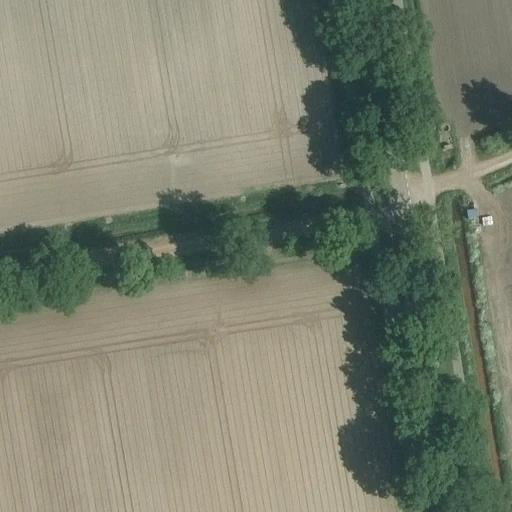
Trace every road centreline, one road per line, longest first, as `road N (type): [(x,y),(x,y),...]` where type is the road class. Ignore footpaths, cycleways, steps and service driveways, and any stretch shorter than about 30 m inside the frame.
road 1 (tertiary): [(448,511),(366,0)]
road 2 (track): [(0,277),(373,217)]
